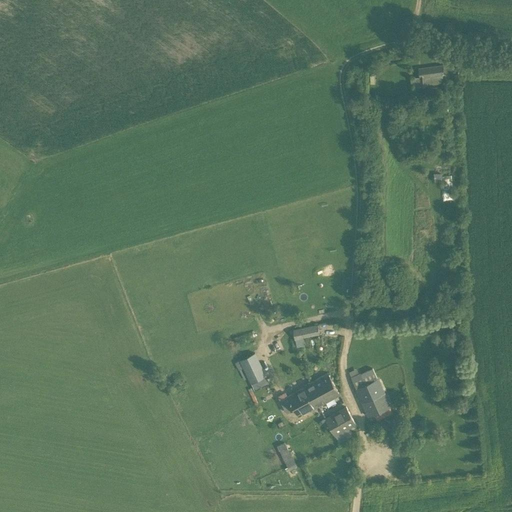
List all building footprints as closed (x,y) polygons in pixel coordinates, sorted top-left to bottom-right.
[(424,77),(444,74),(443,66),(419,69),(421,86),(425,85),(424,77)] [(295,340),(320,335),(317,324),(293,329),(295,340)] [(239,360),(250,383),(253,382),(266,375),(255,352),(242,358),(239,360)] [(328,373),(310,384),(319,399),(316,401),(319,406),(340,395),(328,373)] [(363,373),(356,376),(355,373),(351,375),(352,378),(351,378),(368,415),(380,410),(378,404),(389,399),(380,378),(375,381),(368,384),(363,373)] [(319,399),(310,384),(288,396),(280,400),(287,412),(294,408),(298,416),(314,407),(315,408),(319,406),(316,401),(319,399)] [(335,437),(356,424),(346,406),(325,419),(335,437)] [(296,463),(290,451),(281,455),(288,467),(296,463)]
